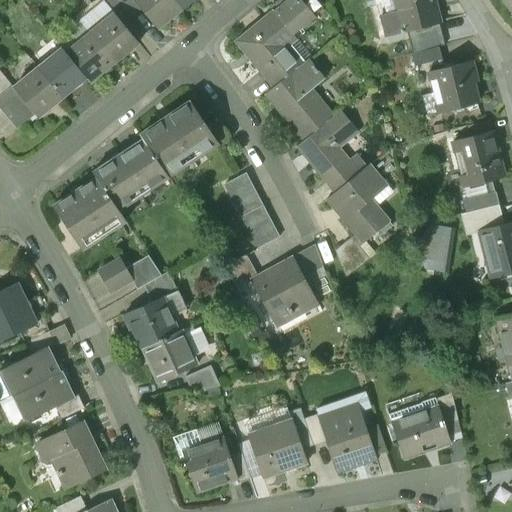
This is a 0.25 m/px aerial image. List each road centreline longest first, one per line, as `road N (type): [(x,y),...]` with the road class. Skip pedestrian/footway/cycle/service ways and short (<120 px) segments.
road 1 (residential): [(16,194),(100,341),(167,511)]
road 2 (residential): [(16,194),(192,45)]
road 3 (residential): [(192,45),(233,87),(272,147),(310,231)]
road 4 (residential): [(255,511),(446,481)]
